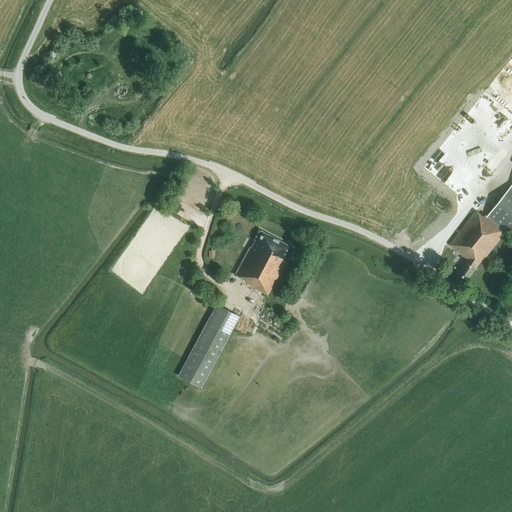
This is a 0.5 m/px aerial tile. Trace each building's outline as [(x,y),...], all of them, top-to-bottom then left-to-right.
[(502,103),(506,99),(496,90),(492,94),(502,103)] [(511,117),(483,95),(424,172),(455,196),(511,121),(511,117)] [(467,260),(458,272),(467,280),(482,259),(483,260),(506,232),(510,235),(511,232),(511,184),(492,211),(490,210),(484,218),(475,211),(449,245),(460,254),(467,260)] [(259,229),(254,239),(255,239),(251,247),(250,246),(250,247),(235,275),(244,280),(244,281),(267,294),(293,247),(259,229)] [(200,387),(238,316),(216,305),(178,376),(200,387)]
